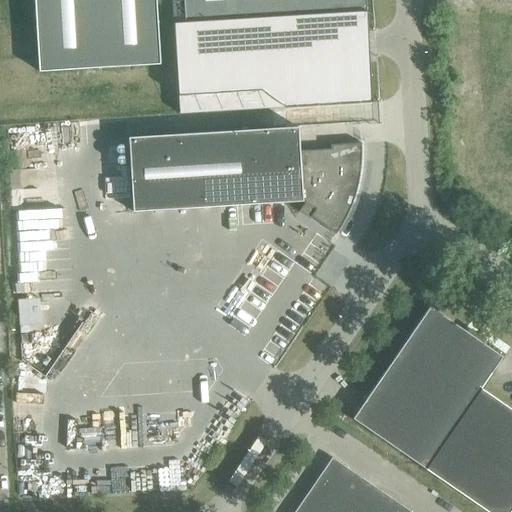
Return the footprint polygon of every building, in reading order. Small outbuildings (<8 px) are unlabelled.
[(33,0),(38,72),(159,64),(154,0),(33,0)] [(182,0),(184,23),(173,23),(177,96),(260,91),(283,108),(370,102),(365,12),(364,0),(182,0)] [(511,63),(475,66),(481,155),(511,152),(511,63)] [(127,138),(132,212),(301,202),(304,203),(302,206),(312,213),(309,217),(335,235),(350,206),(359,176),(360,143),(330,145),(330,149),(298,151),(297,127),(127,138)] [(351,419),(424,469),(486,511),(508,511),(511,507),(511,411),(479,389),(501,357),(429,307),(351,419)] [(293,511),(410,511),(331,458),(293,511)]
